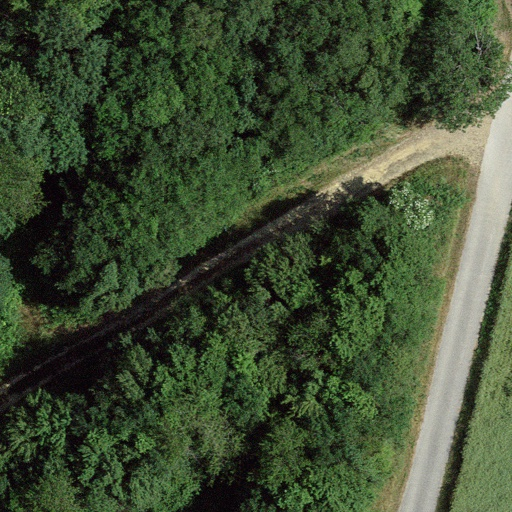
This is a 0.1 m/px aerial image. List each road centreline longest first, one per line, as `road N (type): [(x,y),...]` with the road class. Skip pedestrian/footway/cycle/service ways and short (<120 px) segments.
road 1 (track): [(0,404),(316,208),(511,103)]
road 2 (unclassified): [(410,511),(511,111)]
